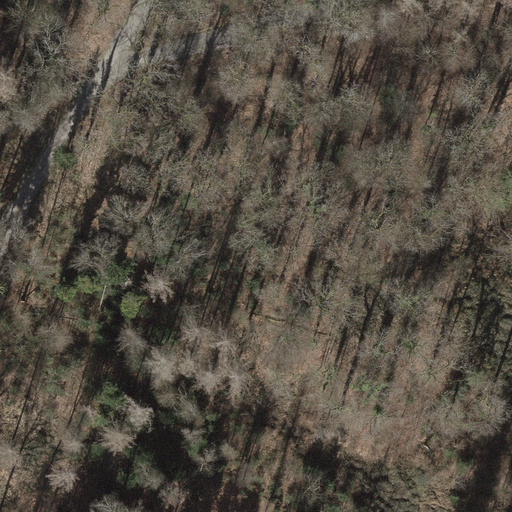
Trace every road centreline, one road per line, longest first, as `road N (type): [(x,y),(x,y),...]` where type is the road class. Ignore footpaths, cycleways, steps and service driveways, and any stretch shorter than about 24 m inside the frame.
road 1 (track): [(148,0),(0,230)]
road 2 (track): [(325,0),(102,71)]
